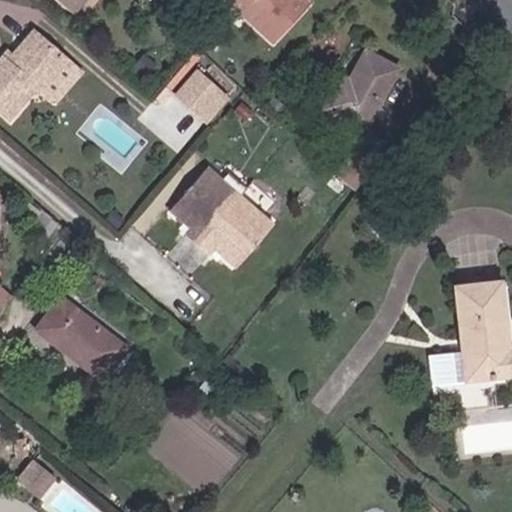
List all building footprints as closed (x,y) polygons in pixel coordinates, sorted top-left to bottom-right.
[(68,0),(79,8),(85,0),(68,0)] [(226,0),(274,42),(304,10),(293,0),(226,0)] [(293,0),(304,10),(311,2),(309,0),(293,0)] [(35,90),(40,94),(66,63),(30,33),(9,59),(5,65),(0,61),(0,111),(11,120),(35,90)] [(358,124),(364,128),(401,67),(369,48),(352,77),(344,73),(325,104),(336,111),(358,124)] [(0,59),(0,61),(5,65),(9,59),(3,55),(0,59)] [(78,74),(66,63),(40,94),(51,104),(78,74)] [(211,116),(183,89),(160,112),(188,140),(211,116)] [(155,105),(149,99),(137,112),(144,118),(155,105)] [(350,137),(358,124),(336,111),(327,123),(350,137)] [(335,171),(355,190),(375,168),(356,150),(335,171)] [(235,272),(273,227),(207,171),(169,215),(191,233),(186,238),(210,259),(214,254),(235,272)] [(511,300),(511,286),(464,291),(471,352),(433,355),(437,386),(511,379),(511,300)] [(124,348),(126,345),(63,295),(61,297),(124,348)] [(101,375),(124,348),(61,297),(38,326),(101,375)] [(51,481),(31,465),(19,480),(35,492),(40,485),(45,488),(51,481)]
